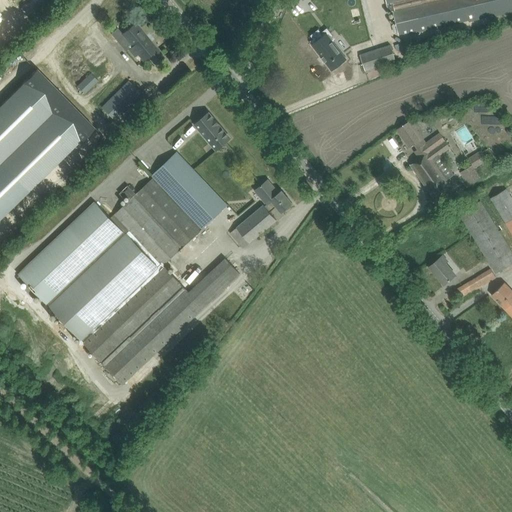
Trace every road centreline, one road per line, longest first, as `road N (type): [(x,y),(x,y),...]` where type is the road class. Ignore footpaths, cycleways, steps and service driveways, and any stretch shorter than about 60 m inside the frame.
road 1 (tertiary): [(511,412),(238,85)]
road 2 (track): [(133,511),(0,392)]
